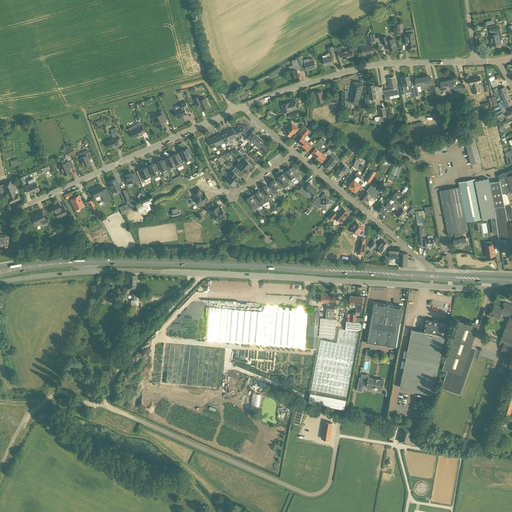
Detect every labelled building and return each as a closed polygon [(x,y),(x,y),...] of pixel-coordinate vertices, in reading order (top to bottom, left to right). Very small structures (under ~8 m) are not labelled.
[(489,36),(491,46),(504,43),(503,37),(502,37),(500,29),(498,29),(498,30),(492,32),(493,35),(489,36)] [(414,37),(414,33),(406,34),(403,35),(404,42),(407,41),(408,48),(416,47),(414,37)] [(388,40),(387,36),(380,38),(382,45),(387,44),(389,51),(397,48),(395,42),(394,42),(393,38),(388,40)] [(363,54),(373,52),(372,45),(361,47),(363,54)] [(325,65),(332,63),(331,57),(335,56),(333,46),(327,47),(329,53),(326,53),(327,58),(323,59),(325,65)] [(341,51),(340,47),(336,48),(337,52),(338,57),(342,56),(343,59),(354,56),(352,49),(341,51)] [(314,60),(313,58),(309,59),(310,62),(304,63),(306,70),(316,68),(314,60)] [(293,70),(292,66),(288,67),(289,71),(290,71),(292,78),(298,77),(297,73),(296,69),(293,70)] [(270,78),(282,71),(279,67),(267,74),(270,78)] [(403,86),(410,84),(408,76),(401,77),(403,86)] [(422,77),(424,89),(429,88),(430,92),(435,91),(434,82),(430,83),(429,76),(422,77)] [(394,81),(393,77),(388,78),(390,89),(397,88),(395,80),(394,81)] [(421,90),(424,89),(422,77),(415,79),(417,86),(420,85),(421,90)] [(482,92),(480,82),(481,81),(480,77),(468,80),(469,84),(470,84),(473,94),(482,92)] [(447,80),(449,89),(456,87),(454,79),(447,80)] [(498,85),(495,79),(490,82),(492,88),(498,85)] [(449,89),(447,80),(440,82),(442,90),(446,89),(446,91),(448,92),(449,91),(449,89)] [(360,96),(362,86),(353,84),(351,94),(352,94),(350,101),(358,103),(359,96),(360,96)] [(374,87),(374,86),(368,87),(370,99),(376,98),(376,97),(380,96),(379,86),(374,87)] [(502,99),(509,96),(505,87),(498,90),(497,87),(493,89),(496,95),(500,94),(502,99)] [(243,99),(246,97),(250,94),(248,90),(240,94),(243,99)] [(323,95),(322,91),(315,93),(318,103),(324,101),(325,104),(328,104),(326,97),(325,97),(324,95),(323,95)] [(336,98),(336,95),(329,95),(329,104),(336,104),(338,104),(338,98),(336,98)] [(511,101),(511,100),(511,99),(509,96),(502,99),(500,100),(503,107),(511,102),(511,101)] [(200,100),(198,97),(194,99),(197,105),(200,104),(203,110),(210,107),(205,98),(200,100)] [(298,116),(295,100),(290,101),(290,103),(281,105),(283,113),(287,112),(289,118),(298,116)] [(177,119),(187,114),(185,109),(188,107),(185,101),(180,104),(181,108),(174,111),(177,119)] [(501,111),(496,113),(497,117),(501,115),(503,115),(504,117),(505,116),(506,119),(508,118),(511,116),(511,108),(505,112),(502,114),(501,111)] [(156,128),(164,125),(161,118),(164,116),(162,111),(159,112),(160,115),(152,119),(156,128)] [(426,140),(422,122),(407,125),(410,137),(408,138),(409,143),(418,141),(421,140),(422,142),(426,140)] [(138,136),(142,135),(142,133),(145,132),(140,123),(134,126),(128,128),(133,138),(138,136)] [(296,132),(299,128),(292,123),(288,126),(289,127),(285,132),(290,136),(295,131),(296,132)] [(242,135),(243,125),(238,125),(238,128),(233,130),(237,137),(242,135)] [(246,139),(251,132),(247,129),(248,126),(243,125),(242,135),(246,139)] [(303,146),(307,140),(304,138),(310,132),(305,127),(300,133),(303,136),(298,142),(300,143),(299,144),(302,146),(302,145),(303,146)] [(237,137),(233,130),(232,128),(226,131),(232,144),(235,143),(233,140),(234,138),(237,137)] [(229,145),(232,144),(226,131),(221,134),(224,143),(227,142),(228,142),(229,145)] [(251,141),(257,135),(252,131),(251,132),(246,139),(245,139),(249,143),(251,141)] [(222,144),(224,143),(221,134),(215,136),(220,149),(223,148),(221,145),(222,144)] [(113,148),(119,145),(118,142),(120,141),(118,135),(115,137),(116,138),(106,142),(109,148),(113,147),(113,148)] [(256,145),(261,138),(257,135),(251,141),(256,145)] [(217,150),(220,149),(215,136),(208,139),(212,148),(215,147),(216,148),(217,150)] [(471,165),(481,162),(474,136),(464,139),(471,165)] [(259,148),(265,142),(261,138),(256,145),(259,148)] [(432,152),(447,149),(445,139),(430,141),(432,152)] [(307,140),(303,146),(303,147),(305,149),(306,148),(308,150),(312,145),(307,140)] [(317,157),(321,152),(324,149),(321,147),(323,144),(319,140),(315,145),(317,147),(311,153),(314,155),(313,155),(316,158),(316,157),(317,157)] [(348,149),(351,144),(352,142),(346,140),(343,145),(348,149)] [(265,142),(259,148),(257,150),(261,154),(263,152),(269,145),(265,142)] [(358,154),(361,146),(355,143),(351,150),(358,154)] [(184,161),(185,163),(194,159),(191,152),(188,154),(186,149),(180,152),(182,157),(184,161)] [(321,152),(317,157),(317,158),(316,158),(319,161),(319,160),(322,162),(326,157),(331,151),(329,149),(325,153),(325,152),(323,154),(321,152)] [(83,166),(90,163),(88,157),(90,156),(87,150),(81,153),(77,154),(83,166)] [(330,169),(337,161),(337,160),(339,158),(336,155),(332,152),(330,155),(331,157),(325,164),(330,169)] [(184,161),(182,157),(179,158),(177,153),(171,155),(175,165),(177,168),(183,165),(182,164),(185,163),(184,161)] [(170,167),(175,165),(171,155),(165,158),(168,163),(165,164),(167,168),(167,169),(168,171),(171,169),(170,167)] [(242,163),(249,169),(252,165),(246,159),(248,157),(246,155),(245,157),(244,158),(245,159),(242,163)] [(167,168),(165,164),(163,159),(157,162),(159,167),(156,168),(158,172),(158,173),(159,175),(162,173),(161,171),(167,169),(167,168)] [(352,167),(357,169),(361,161),(356,159),(352,167)] [(64,175),(70,172),(68,169),(74,167),(71,160),(59,166),(64,175)] [(400,174),(403,163),(395,161),(393,173),(400,174)] [(158,172),(156,168),(154,163),(148,166),(150,171),(148,172),(149,176),(149,177),(150,179),(154,177),(152,175),(158,173),(158,172)] [(245,173),(249,169),(242,163),(238,167),(237,166),(235,168),(237,170),(239,168),(245,173)] [(341,176),(346,169),(348,167),(343,163),(341,165),(336,172),(341,176)] [(149,176),(148,172),(145,167),(139,170),(142,175),(139,176),(141,183),(145,181),(144,179),(149,177),(149,176)] [(285,172),(291,180),(292,182),(297,179),(296,177),(299,175),(295,168),(294,169),(292,167),(290,169),(290,168),(285,172)] [(237,182),(241,178),(235,173),(237,170),(235,168),(233,171),(234,172),(230,176),(237,182)] [(373,178),(376,172),(372,169),(365,179),(370,182),(373,178)] [(509,171),(498,175),(499,181),(502,194),(511,190),(511,169),(509,171)] [(134,178),(131,172),(124,176),(128,184),(132,182),(133,185),(139,182),(136,177),(134,178)] [(288,183),(291,180),(285,172),(282,174),(277,177),(279,179),(283,186),(285,187),(289,184),(288,183)] [(360,179),(360,178),(362,176),(357,172),(353,176),(352,178),(354,179),(348,186),(352,189),(360,179)] [(20,185),(26,182),(23,176),(18,179),(20,185)] [(234,186),(237,182),(230,176),(227,180),(226,179),(224,182),(226,183),(228,181),(234,186)] [(35,182),(33,178),(27,181),(29,184),(26,186),(29,194),(39,190),(35,182)] [(113,192),(120,189),(115,179),(108,182),(113,192)] [(275,190),(279,187),(280,188),(283,186),(279,179),(276,182),(274,179),(269,183),(272,186),(275,190)] [(360,179),(352,189),(355,192),(361,185),(364,182),(360,179)] [(488,179),(475,181),(482,219),(491,217),(495,216),(494,207),(489,183),(488,179)] [(20,198),(12,180),(0,185),(0,196),(4,194),(8,203),(20,198)] [(459,183),(460,187),(466,222),(467,222),(482,219),(475,181),(475,180),(459,183)] [(382,193),(386,183),(381,181),(377,190),(371,185),(366,191),(369,193),(368,194),(363,199),(370,205),(375,199),(374,199),(377,196),(376,195),(379,192),(378,191),(382,193)] [(499,181),(489,183),(494,207),(504,206),(502,194),(499,181)] [(317,190),(309,184),(306,187),(303,185),(299,190),(304,194),(307,191),(312,196),(317,190)] [(105,194),(101,185),(91,190),(94,198),(101,195),(104,202),(111,199),(108,193),(105,194)] [(275,190),(272,186),(268,188),(266,185),(262,188),(263,190),(267,196),(272,193),(274,196),(277,193),(275,190)] [(460,187),(440,191),(448,234),(458,232),(461,231),(468,230),(466,222),(460,187)] [(203,194),(199,188),(192,192),(196,198),(195,199),(199,205),(209,200),(205,193),(203,194)] [(124,202),(130,199),(125,189),(119,192),(124,202)] [(267,196),(263,190),(260,193),(258,190),(254,194),(255,196),(261,204),(262,205),(270,200),(267,196)] [(327,209),(333,202),(326,197),(328,195),(325,193),(320,198),(321,198),(315,205),(319,208),(322,205),(327,209)] [(75,210),(83,205),(78,195),(70,199),(75,210)] [(261,204),(255,196),(252,198),(251,196),(246,199),(251,207),(256,203),(258,206),(261,204)] [(92,210),(96,208),(92,199),(88,201),(92,210)] [(386,209),(382,214),(385,217),(390,211),(389,211),(393,206),(395,208),(399,203),(396,200),(392,205),(387,210),(386,209)] [(387,210),(392,205),(388,202),(384,207),(383,205),(378,211),(382,214),(386,209),(387,210)] [(61,209),(58,203),(49,207),(52,213),(55,212),(57,218),(66,214),(64,208),(61,209)] [(400,219),(406,212),(402,208),(403,206),(399,203),(395,208),(398,211),(396,214),(400,219)] [(510,204),(504,206),(494,207),(495,216),(498,234),(499,240),(500,240),(509,239),(509,240),(511,239),(511,214),(511,212),(510,204)] [(433,205),(426,206),(427,213),(430,213),(430,215),(434,214),(433,205)] [(219,210),(218,207),(210,212),(214,218),(215,217),(218,222),(221,220),(226,216),(222,210),(220,211),(219,210)] [(348,213),(348,212),(342,208),(338,212),(337,212),(336,214),(333,211),(328,217),(332,220),(335,217),(340,222),(348,213)] [(43,216),(40,211),(31,215),(35,225),(42,222),(42,224),(49,221),(46,215),(43,216)] [(357,235),(364,228),(356,221),(350,229),(351,230),(350,230),(350,231),(350,232),(351,232),(351,233),(352,233),(353,233),(354,233),(354,232),(357,235)] [(87,245),(92,242),(87,235),(83,237),(87,245)] [(433,247),(437,246),(436,238),(425,239),(426,247),(433,247)] [(381,253),(389,244),(383,240),(378,246),(372,241),(368,246),(374,251),(376,249),(381,253)] [(492,244),(492,242),(491,241),(490,241),(485,242),(484,243),(484,246),(486,257),(495,255),(493,244),(492,244)] [(407,266),(408,254),(399,253),(400,248),(389,247),(389,258),(399,259),(398,266),(407,266)] [(335,303),(335,292),(332,292),(332,296),(321,295),(321,302),(327,303),(326,318),(320,318),(319,337),(335,338),(336,319),(334,319),(334,314),(335,306),(335,303)] [(356,304),(356,296),(350,296),(350,300),(348,300),(348,307),(351,307),(351,303),(356,304)] [(383,303),(373,302),(371,313),(372,313),(371,317),(367,342),(397,347),(401,322),(400,322),(401,318),(403,307),(393,305),(383,303)] [(511,313),(510,315),(511,316),(511,305),(504,302),(502,306),(504,307),(503,308),(502,311),(507,313),(507,312),(511,313)] [(502,311),(503,308),(494,305),(492,310),(491,310),(489,315),(499,319),(501,311),(502,311)] [(308,312),(308,309),(263,306),(261,325),(260,344),(305,348),(308,312)] [(316,349),(318,324),(319,312),(309,311),(308,323),(306,348),(316,349)] [(350,321),(356,321),(355,322),(362,322),(362,323),(363,318),(356,317),(356,314),(351,314),(350,321)] [(511,316),(510,315),(504,330),(500,339),(501,339),(499,343),(503,345),(501,350),(511,354),(511,316)] [(443,336),(446,324),(426,320),(424,331),(412,329),(406,356),(399,388),(433,395),(439,363),(445,336),(443,336)] [(360,331),(362,322),(355,322),(346,321),(346,323),(345,329),(360,331)] [(460,394),(475,348),(467,345),(470,335),(475,337),(478,328),(458,321),(442,369),(447,370),(441,388),(460,394)] [(348,395),(358,332),(343,330),(333,392),(332,392),(330,405),(347,407),(349,395),(348,395)] [(479,359),(482,351),(477,349),(474,357),(479,359)] [(382,388),(384,380),(369,377),(367,386),(382,388)] [(510,416),(511,407),(511,395),(509,395),(503,414),(510,416)] [(506,429),(508,423),(502,421),(500,427),(506,429)]
